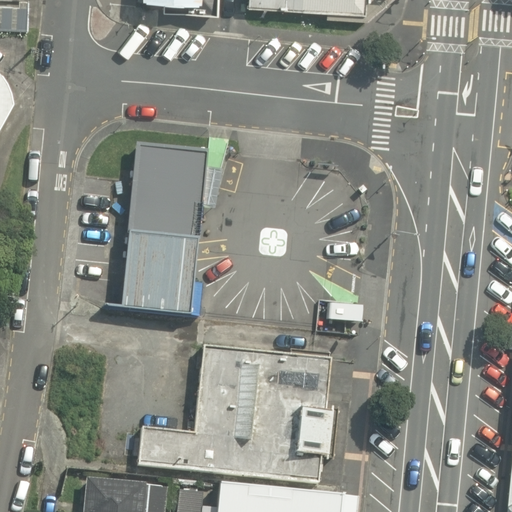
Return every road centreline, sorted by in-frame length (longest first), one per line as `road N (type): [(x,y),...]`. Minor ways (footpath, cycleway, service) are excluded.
road 1 (residential): [(2,511),(34,371),(69,73)]
road 2 (residential): [(465,123),(69,73)]
road 3 (secondary): [(427,511),(465,123)]
road 4 (secondary): [(465,123),(476,0)]
